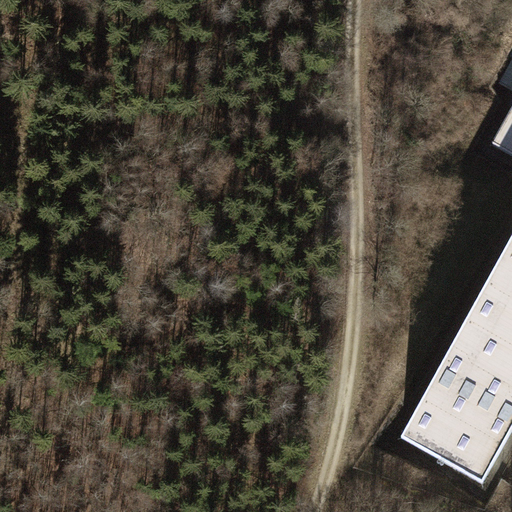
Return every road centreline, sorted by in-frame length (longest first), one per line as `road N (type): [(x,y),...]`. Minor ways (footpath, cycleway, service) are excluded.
road 1 (track): [(355,0),(366,196),(357,385),(314,511)]
road 2 (track): [(0,306),(22,228),(1,0)]
